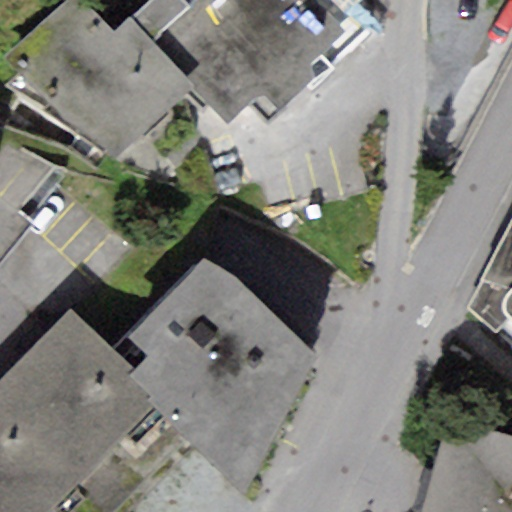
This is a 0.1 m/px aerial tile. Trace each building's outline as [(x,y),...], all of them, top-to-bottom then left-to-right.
[(197,89),(132,15),(115,32),(83,0),(69,0),(6,56),(117,160),(197,89)] [(149,0),(132,15),(197,89),(229,125),(254,104),(274,126),(376,36),(344,0),(149,0)] [(511,225),(470,308),(496,332),(508,322),(511,325),(511,225)] [(203,260),(112,347),(136,371),(129,378),(192,442),(250,500),(322,366),(232,275),(203,260)] [(112,347),(71,307),(0,378),(0,511),(121,511),(192,442),(129,378),(136,371),(112,347)]
